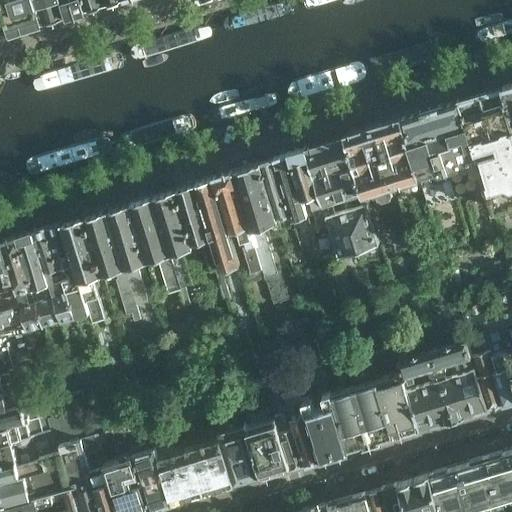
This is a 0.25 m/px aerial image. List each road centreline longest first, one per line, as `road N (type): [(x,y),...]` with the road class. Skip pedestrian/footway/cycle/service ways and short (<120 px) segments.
road 1 (residential): [(0,224),(511,66)]
road 2 (residential): [(511,418),(189,511)]
road 3 (residential): [(159,0),(0,49)]
